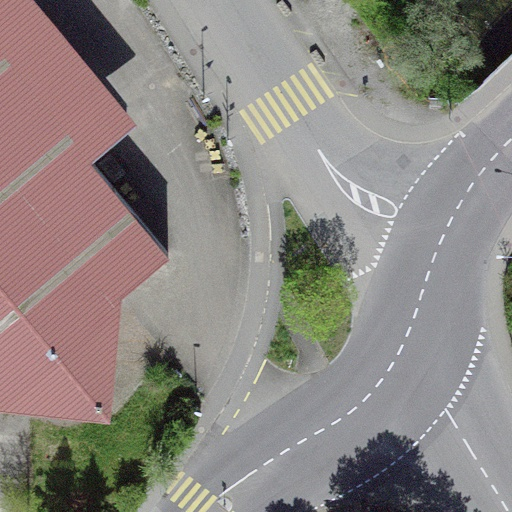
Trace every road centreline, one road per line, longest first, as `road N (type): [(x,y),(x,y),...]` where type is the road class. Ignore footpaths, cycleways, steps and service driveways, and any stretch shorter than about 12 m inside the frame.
road 1 (residential): [(221,0),(419,300)]
road 2 (residential): [(419,300),(383,387),(347,431),(246,486),(226,511)]
road 3 (residential): [(419,300),(509,511)]
road 4 (residential): [(419,300),(478,179),(511,133)]
